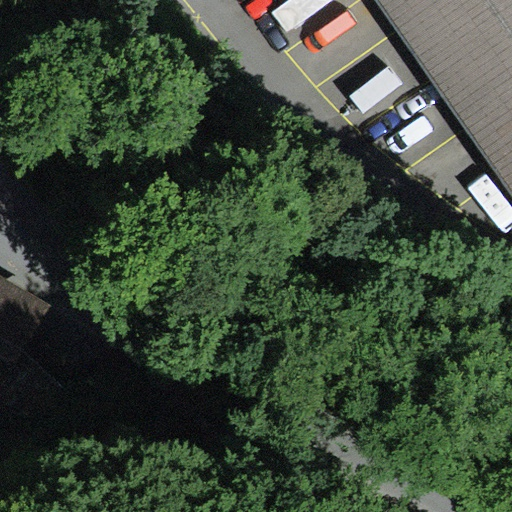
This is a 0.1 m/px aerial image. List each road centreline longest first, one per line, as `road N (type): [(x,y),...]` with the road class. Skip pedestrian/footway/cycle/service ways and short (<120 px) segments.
road 1 (tertiary): [(447,511),(143,312),(0,233)]
road 2 (unknown): [(211,0),(348,158),(511,300)]
